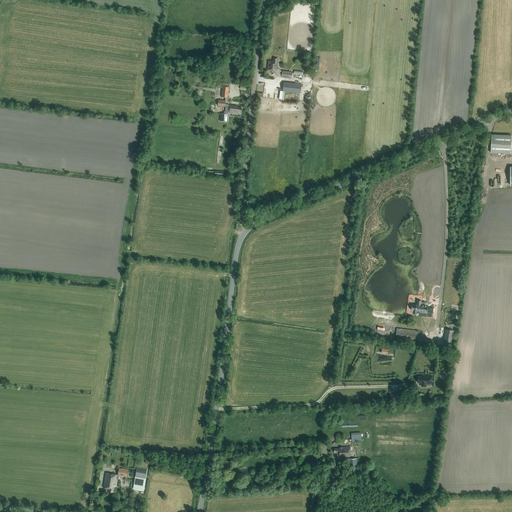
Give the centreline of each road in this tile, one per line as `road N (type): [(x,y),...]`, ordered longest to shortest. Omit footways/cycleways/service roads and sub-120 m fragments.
road 1 (unclassified): [(247,229),(511,109)]
road 2 (unclassified): [(199,511),(236,253),(247,229)]
road 3 (unclassified): [(247,229),(240,212),(263,0)]
road 4 (track): [(216,409),(309,404),(337,387),(411,385)]
